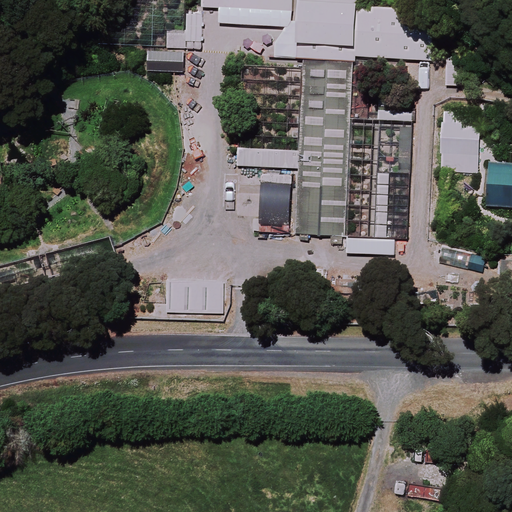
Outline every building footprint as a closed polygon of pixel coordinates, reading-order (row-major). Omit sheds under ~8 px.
[(204,0),(205,7),(296,11),(296,0),(204,0)] [(302,0),(302,21),(291,20),(276,42),(275,56),(306,57),(355,59),(357,60),(358,55),(434,59),(437,8),(360,5),(360,0),(302,0)] [(355,59),(306,57),(301,150),(301,168),(297,233),(346,236),(355,59)] [(483,112),(446,110),(443,170),(480,172),(483,112)] [(301,168),(301,150),(240,147),(239,165),(301,168)] [(511,161),(492,160),(489,205),(511,206),(511,161)] [(262,231),(292,233),(294,176),(264,174),(262,231)]
